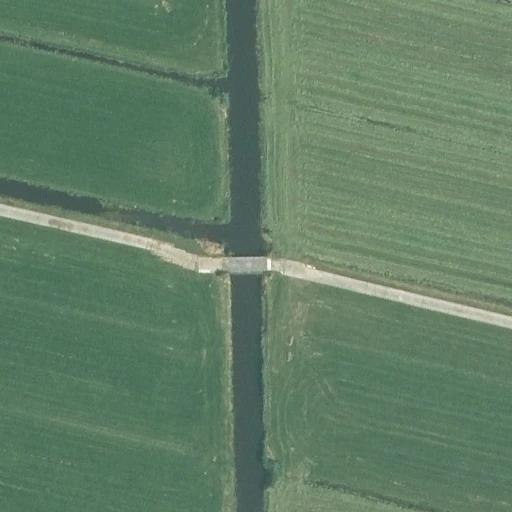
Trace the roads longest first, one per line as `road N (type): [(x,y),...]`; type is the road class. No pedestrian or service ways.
road 1 (track): [(275,0),(286,308)]
road 2 (track): [(0,210),(273,265)]
road 3 (track): [(511,320),(273,265)]
